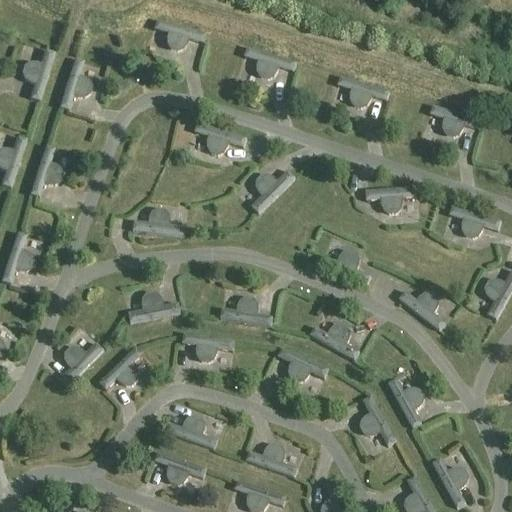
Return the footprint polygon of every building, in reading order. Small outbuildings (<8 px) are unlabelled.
[(204,47),(207,38),(158,23),(155,32),(169,37),(168,40),(168,47),(171,53),(178,56),(185,53),(189,48),(190,43),(204,47)] [(295,77),(298,67),(248,51),(245,61),(260,65),(258,70),(258,75),(262,82),(270,84),(276,82),(279,76),(281,72),(295,77)] [(40,106),(56,57),(45,53),(42,67),(37,66),(31,66),(25,70),(23,78),(25,83),(30,87),(35,88),(31,103),(40,106)] [(86,102),(91,98),(93,91),(91,85),(86,81),(81,80),(86,66),(76,63),(60,112),(70,115),(74,100),(79,102),(86,102)] [(0,75),(0,111),(11,112),(11,76),(0,75)] [(388,105),(391,95),(341,80),(338,90),(353,94),(351,98),(351,105),(354,111),(362,113),(369,111),(372,106),(374,101),(388,105)] [(480,133),(483,124),(434,109),(431,119),(445,123),(444,127),(444,133),(447,140),(455,143),(461,140),(465,134),(466,129),(480,133)] [(245,152),(248,143),(199,127),(196,137),(210,141),(209,145),(209,152),(212,158),(220,160),(225,158),(229,153),(231,148),(245,152)] [(12,192),(28,144),(18,141),(14,154),(9,152),(3,153),(0,154),(0,171),(2,173),(6,175),(2,189),(12,192)] [(56,190),(61,187),(64,177),(61,172),(55,168),(52,167),(56,153),(46,150),(30,198),(40,202),(44,188),(49,190),(56,190)] [(488,162),(496,163),(495,174),(511,175),(511,156),(489,154),(488,162)] [(260,219),(297,183),(289,175),(279,185),(276,182),(270,179),(264,179),(257,185),(257,191),(260,197),(263,200),(252,210),(260,219)] [(246,191),(226,190),(225,218),(245,219),(246,191)] [(404,209),(404,203),(419,202),(418,192),(367,195),(367,205),(382,204),(383,208),(385,215),(390,219),(398,219),(402,215),(404,209)] [(499,236),(502,225),(453,210),(450,220),(465,224),(463,229),(463,235),(466,241),(474,244),(480,241),(484,236),(485,231),(499,236)] [(172,231),(173,227),(172,219),(167,214),(159,213),(153,217),(151,222),(150,227),(135,226),(134,236),(185,243),(186,233),(172,231)] [(27,276),(33,273),(35,264),(33,258),(27,255),(23,254),(28,240),(18,236),(2,285),(13,289),(16,275),(20,276),(27,276)] [(361,271),(361,264),(358,258),(351,255),(345,257),(341,262),(339,266),(325,261),(321,270),(368,290),(372,281),(359,275),(361,271)] [(497,324),(511,298),(511,276),(506,287),(503,285),(497,284),(490,286),(486,293),(487,299),(491,303),(495,306),(487,318),(497,324)] [(419,304),(407,296),(401,304),(440,336),(447,328),(435,319),(439,315),(441,309),(439,302),(433,297),(426,298),(421,301),(419,304)] [(166,310),(165,306),(162,300),(157,297),(149,298),(144,303),(144,310),(144,315),(129,316),(131,328),(182,318),(180,308),(166,310)] [(260,318),(260,314),(259,307),(255,303),(246,301),(241,305),(239,311),(238,315),(223,313),(222,324),(272,332),(274,320),(260,318)] [(350,345),(352,338),(350,332),(342,328),(336,330),(332,334),(329,338),(316,331),(311,340),(356,365),(362,355),(349,348),(350,345)] [(234,357),(236,345),(185,338),(183,348),(198,350),(197,354),(198,361),(203,367),(210,368),(216,364),(219,359),(220,354),(234,357)] [(69,391),(105,355),(97,346),(87,357),(84,355),(79,352),(72,352),(66,358),(66,364),(69,370),(72,373),(61,384),(69,391)] [(140,385),(140,379),(137,373),(134,369),(145,359),(137,351),(101,388),(108,395),(118,384),(122,388),(127,391),(134,391),(140,385)] [(326,383),(330,374),(283,352),(279,361),(292,368),(291,372),(290,378),(293,385),(300,388),(305,386),(310,382),(313,377),(326,383)] [(406,396),(399,383),(389,388),(414,433),(423,428),(416,415),(421,412),(425,407),(426,401),(422,395),(416,392),(409,394),(406,396)] [(398,446),(373,401),(364,406),(371,418),(367,420),(363,425),(361,432),(365,439),(371,441),(377,440),(381,438),(389,451),(398,446)] [(206,435),(207,429),(204,424),(196,420),(190,422),(186,428),(184,433),(170,427),(166,437),(215,455),(219,445),(205,440),(206,435)] [(23,443),(37,441),(35,427),(22,429),(23,443)] [(287,463),(286,456),(283,451),(276,449),(269,451),(266,456),(264,461),(250,456),(247,466),(295,483),(299,471),(285,467),(287,463)] [(204,484),(208,474),(159,456),(156,465),(170,471),(169,475),(169,482),(172,488),(179,490),(186,488),(189,483),(191,479),(204,484)] [(450,475),(443,463),(433,468),(457,511),(460,511),(468,508),(461,495),(465,493),(469,488),(470,481),(466,474),(460,472),(453,474),(450,475)] [(434,511),(417,481),(408,486),(415,499),(411,501),(407,505),(405,511),(434,511)] [(283,511),(289,501),(239,484),(235,495),(250,499),(248,503),(248,510),(249,511),(268,511),(270,510),(271,506),(283,511)] [(347,511),(336,486),(326,490),(333,504),(328,506),(324,510),(323,511),(347,511)] [(372,511),(397,511),(389,489),(375,493),(380,507),(372,509),(372,511)]
